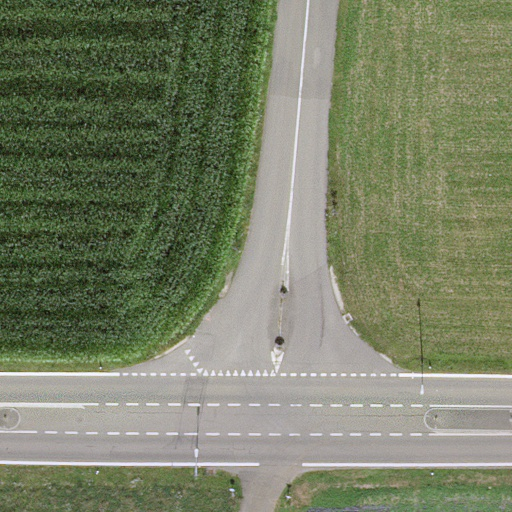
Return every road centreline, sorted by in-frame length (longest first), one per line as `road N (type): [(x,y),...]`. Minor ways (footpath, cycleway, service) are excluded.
road 1 (unclassified): [(301,0),(279,413)]
road 2 (secondary): [(0,406),(279,413)]
road 3 (secondary): [(279,413),(511,413)]
